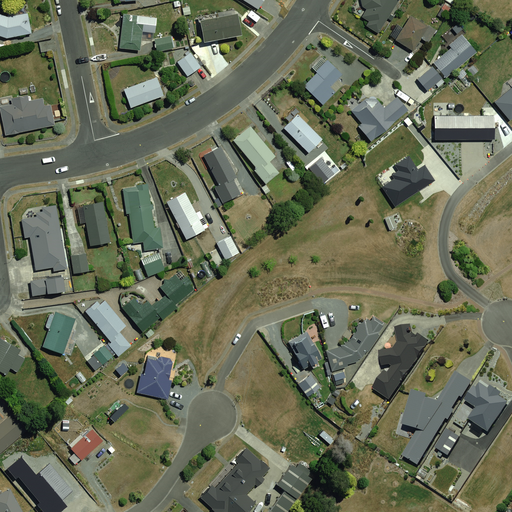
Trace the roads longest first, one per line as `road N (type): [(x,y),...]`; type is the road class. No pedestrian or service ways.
road 1 (residential): [(98,156),(201,112),(262,64),(307,13)]
road 2 (residential): [(66,0),(98,156)]
road 3 (residential): [(136,511),(161,490),(211,416)]
